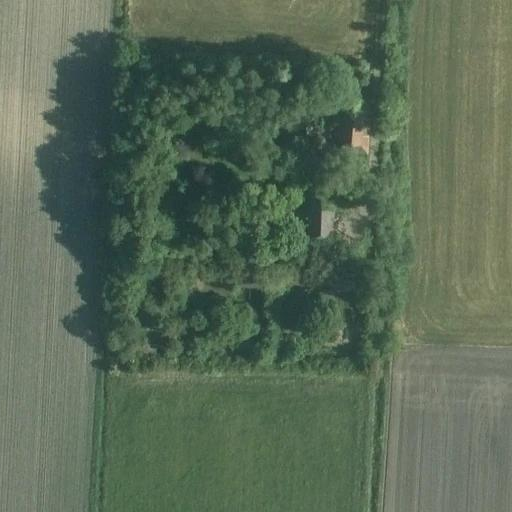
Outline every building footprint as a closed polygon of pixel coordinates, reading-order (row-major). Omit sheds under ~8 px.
[(336,130),(335,162),(367,163),(369,108),(338,107),(337,130),(336,130)] [(333,236),(335,187),(310,186),(308,235),(333,236)] [(275,207),(274,224),(291,225),(291,207),(275,207)] [(261,216),(241,215),(239,252),(261,253),(262,244),(249,243),(250,232),(260,233),(261,216)] [(289,243),(276,243),(275,260),(292,261),(293,251),(289,251),(289,243)] [(266,274),(236,273),(235,285),(265,286),(266,274)] [(133,359),(157,360),(157,347),(149,347),(150,343),(134,343),(133,359)]
